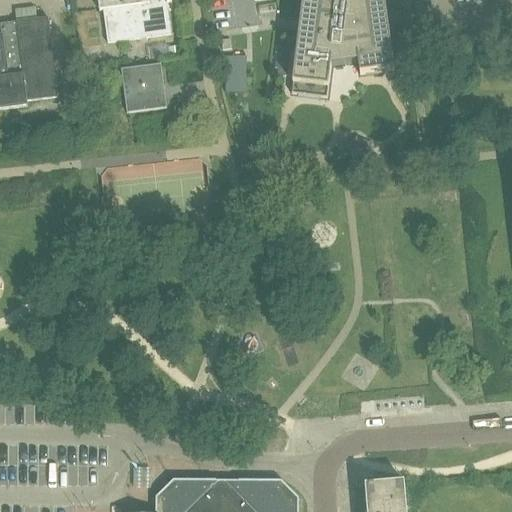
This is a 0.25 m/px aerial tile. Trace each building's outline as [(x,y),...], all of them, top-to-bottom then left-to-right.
[(97,0),(99,12),(103,12),(167,3),(166,0),(97,0)] [(303,0),(301,21),(302,21),(302,20),(313,22),(311,34),(300,32),(301,31),(299,31),(291,95),(327,99),(331,67),(358,63),(360,76),(394,71),(384,0),(303,0)] [(103,12),(107,45),(172,36),(167,3),(103,12)] [(0,110),(26,108),(25,103),(59,99),(48,19),(0,25),(2,36),(0,36),(0,110)] [(181,50),(169,51),(170,61),(183,59),(181,50)] [(161,65),(135,69),(121,70),(127,114),(167,109),(161,65)] [(355,141),(351,150),(368,157),(371,148),(355,141)] [(298,511),(299,499),(281,482),(276,482),(276,483),(261,483),(261,482),(257,482),(257,483),(242,483),(242,481),(238,481),(238,482),(216,482),(216,481),(193,481),(193,482),(178,482),(178,481),(173,481),(156,499),(155,511),(298,511)] [(367,485),(369,511),(407,511),(405,482),(367,485)]
